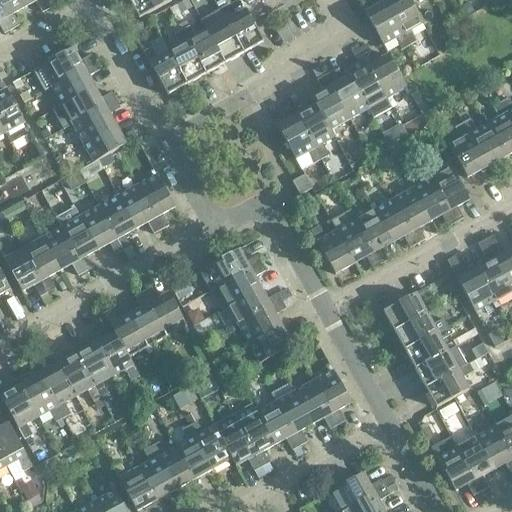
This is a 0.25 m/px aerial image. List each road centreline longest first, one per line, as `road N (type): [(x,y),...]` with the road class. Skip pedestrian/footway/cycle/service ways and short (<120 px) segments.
road 1 (residential): [(0,346),(216,218)]
road 2 (residential): [(325,309),(511,208)]
road 3 (residential): [(227,511),(388,424)]
road 4 (residential): [(325,309),(268,210),(216,218)]
road 5 (residential): [(173,145),(91,1)]
road 6 (residential): [(257,91),(279,64),(344,28),(329,0)]
road 7 (residential): [(388,424),(325,309)]
